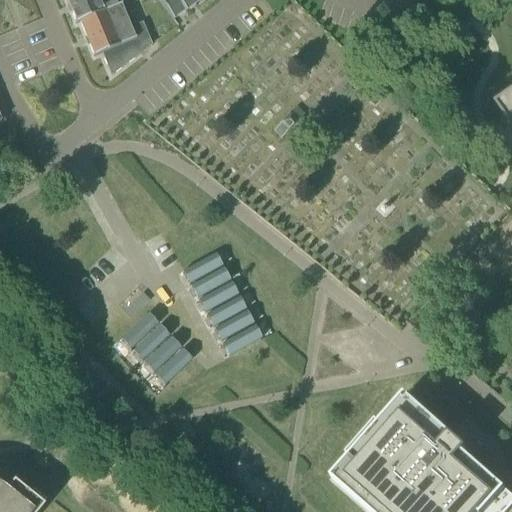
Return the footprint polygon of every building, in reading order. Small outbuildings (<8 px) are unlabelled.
[(65,0),(76,24),(75,25),(75,26),(80,24),(80,23),(117,8),(116,7),(113,0),(65,0)] [(157,0),(173,21),(174,21),(174,20),(184,12),(185,14),(186,13),(186,12),(202,0),(157,0)] [(80,23),(80,24),(93,57),(93,58),(101,55),(111,78),(151,47),(152,47),(142,24),(130,29),(121,7),(121,6),(116,7),(117,8),(80,23)] [(446,82),(461,101),(495,74),(480,55),(446,82)] [(511,96),(497,106),(511,127),(511,96)] [(281,140),(296,124),(304,116),(296,108),(273,132),(281,140)] [(188,286),(221,268),(215,256),(211,257),(184,272),(181,274),(188,286)] [(229,282),(222,270),(189,288),(196,301),(229,282)] [(237,296),(230,284),(197,303),(204,315),(237,296)] [(245,311),(238,299),(205,317),(212,329),(245,311)] [(253,325),(246,313),(213,331),(219,343),(253,325)] [(130,352),(157,326),(147,316),(145,318),(123,339),(120,342),(130,352)] [(141,364),(168,338),(159,327),(131,354),(141,364)] [(231,356),(258,341),(261,340),(254,327),(221,346),(227,358),(231,356)] [(152,376),(180,350),(170,339),(143,366),(152,376)] [(166,385),(188,364),(191,361),(181,351),(154,377),(164,388),(166,385)] [(463,450),(454,442),(404,398),(331,480),(367,511),(511,511),(511,499),(506,494),(460,454),(463,450)] [(12,485),(5,494),(0,490),(0,511),(40,511),(42,509),(12,485)]
